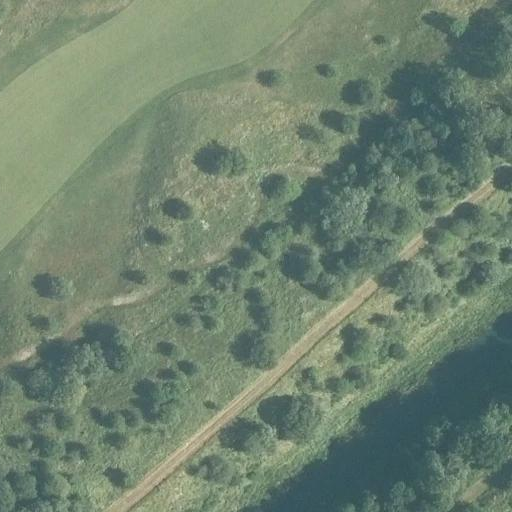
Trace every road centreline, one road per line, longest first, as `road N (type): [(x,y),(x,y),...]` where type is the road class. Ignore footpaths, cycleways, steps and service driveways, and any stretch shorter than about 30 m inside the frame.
road 1 (track): [(499,0),(412,76),(372,143),(317,171),(275,174),(233,249),(151,294),(91,304),(49,343),(0,364)]
road 2 (track): [(511,170),(114,511)]
